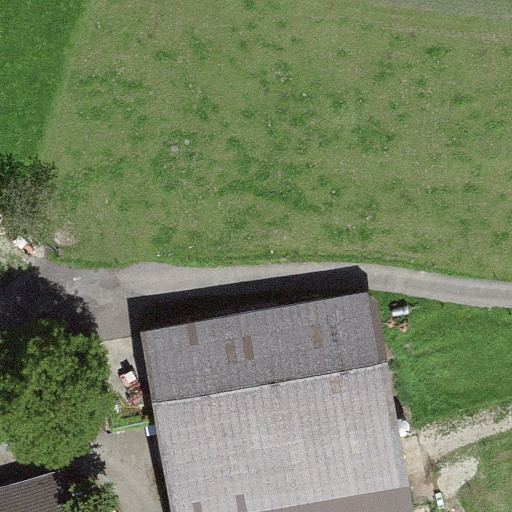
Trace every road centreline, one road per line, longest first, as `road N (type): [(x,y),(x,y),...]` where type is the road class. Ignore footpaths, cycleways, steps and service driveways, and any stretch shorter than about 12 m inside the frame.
road 1 (track): [(511,294),(373,275),(185,287)]
road 2 (unclassified): [(185,287),(90,291),(13,311),(0,324)]
road 3 (track): [(140,511),(122,471),(89,450),(0,426)]
